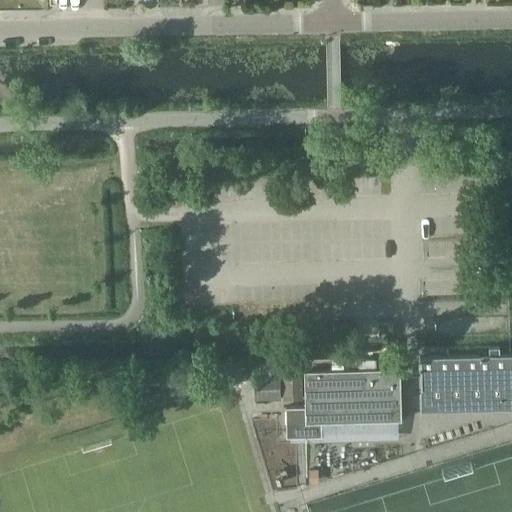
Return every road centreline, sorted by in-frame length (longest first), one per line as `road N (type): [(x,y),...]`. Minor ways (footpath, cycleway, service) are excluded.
road 1 (unclassified): [(0,124),(511,111)]
road 2 (residential): [(0,28),(333,23)]
road 3 (residential): [(333,23),(511,20)]
